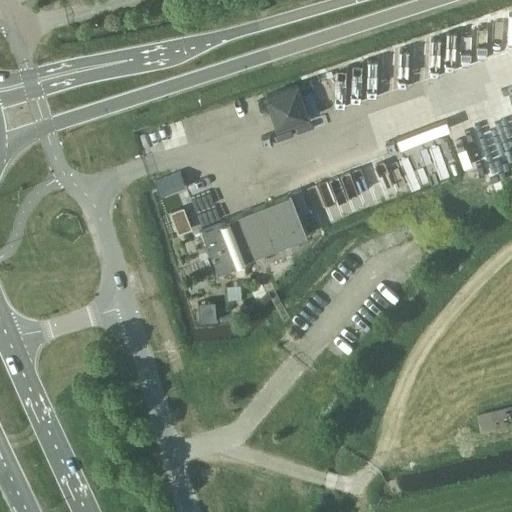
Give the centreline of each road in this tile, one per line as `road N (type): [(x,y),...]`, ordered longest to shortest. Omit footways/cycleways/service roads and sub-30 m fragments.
road 1 (secondary): [(45,129),(435,0)]
road 2 (secondary): [(348,0),(100,66)]
road 3 (unclassified): [(188,511),(126,306)]
road 4 (unclassified): [(126,306),(98,219),(63,172),(45,129)]
road 5 (secondary): [(91,511),(8,338)]
road 6 (unclassified): [(8,338),(126,306)]
